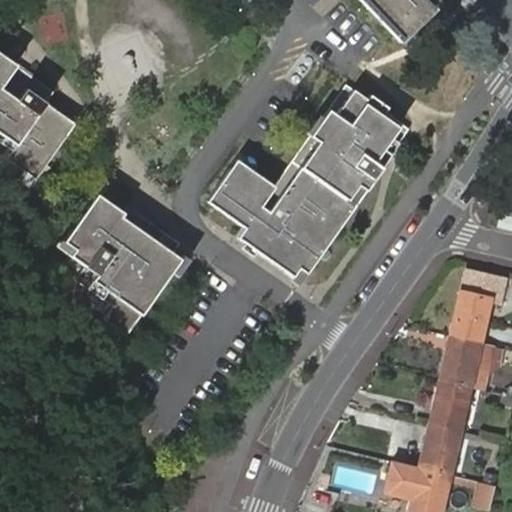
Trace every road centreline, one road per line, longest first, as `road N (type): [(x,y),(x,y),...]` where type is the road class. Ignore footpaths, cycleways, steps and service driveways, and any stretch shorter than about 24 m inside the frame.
road 1 (tertiary): [(262,511),(349,344),(442,219)]
road 2 (tertiary): [(442,219),(511,117)]
